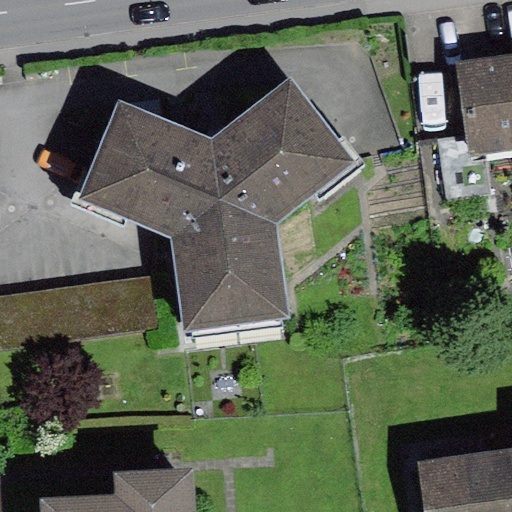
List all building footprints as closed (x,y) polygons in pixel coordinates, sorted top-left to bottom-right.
[(511,59),(458,67),(470,163),(511,158),(511,59)] [(214,148),(120,108),(77,211),(175,244),(184,339),(290,323),(276,232),(362,170),(293,86),(214,148)] [(151,280),(0,299),(0,351),(158,332),(151,280)] [(511,511),(511,454),(480,458),(421,464),(425,511),(511,511)] [(116,502),(41,506),(41,511),(193,511),(191,477),(114,481),(116,502)]
